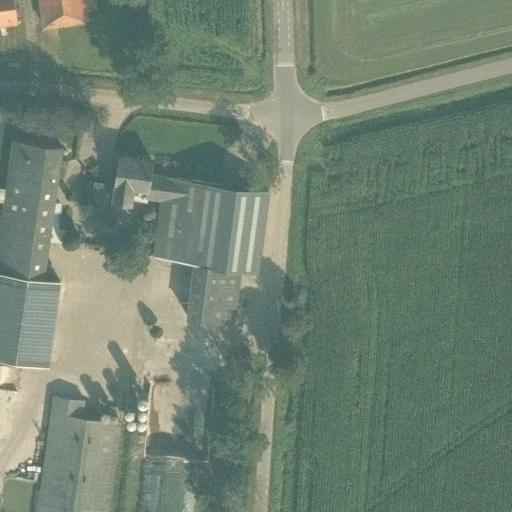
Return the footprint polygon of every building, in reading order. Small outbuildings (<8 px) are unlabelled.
[(0,0),(0,25),(16,23),(13,0),(0,0)] [(38,0),(42,27),(86,20),(85,9),(83,0),(38,0)] [(0,223),(0,358),(48,366),(60,281),(43,278),(43,276),(58,168),(61,148),(12,141),(9,161),(0,223)] [(94,181),(89,217),(108,220),(111,199),(115,200),(117,203),(123,204),(126,201),(131,202),(131,199),(146,201),(147,197),(164,200),(164,206),(157,257),(173,259),(192,262),(203,182),(149,175),(151,160),(117,156),(114,175),(113,183),(94,181)] [(203,182),(192,262),(239,268),(257,270),(268,190),(203,182)] [(51,395),(35,511),(106,511),(119,422),(82,417),(84,400),(51,395)]
